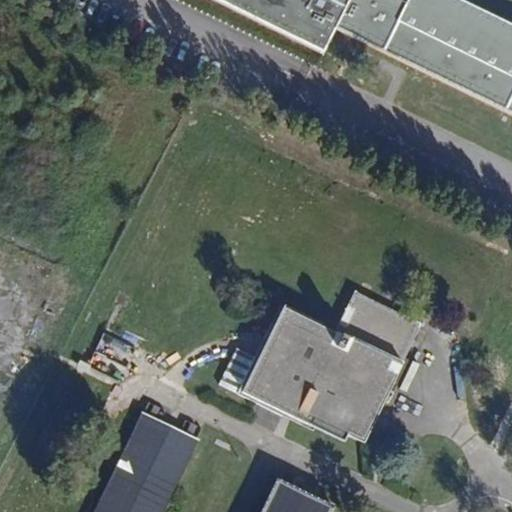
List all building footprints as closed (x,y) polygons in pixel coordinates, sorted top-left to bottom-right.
[(343,7),(328,0),(217,0),(320,52),(333,27),(343,7)] [(328,0),(343,7),(333,27),(511,114),(511,26),(457,0),(328,0)] [(300,323),(275,372),(307,390),(297,410),(363,442),(421,325),(371,299),(377,287),(362,280),(332,338),(300,323)] [(163,511),(198,441),(142,414),(93,511),(163,511)] [(328,511),(331,507),(277,479),(261,511),(328,511)]
